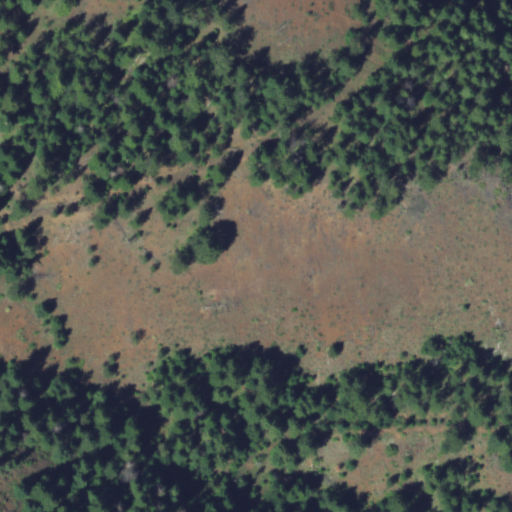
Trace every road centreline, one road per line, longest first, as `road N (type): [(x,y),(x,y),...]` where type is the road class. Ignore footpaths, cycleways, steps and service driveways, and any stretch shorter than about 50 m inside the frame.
road 1 (residential): [(0,248),(227,140),(293,74),(311,7)]
road 2 (residential): [(221,511),(275,468),(511,468)]
